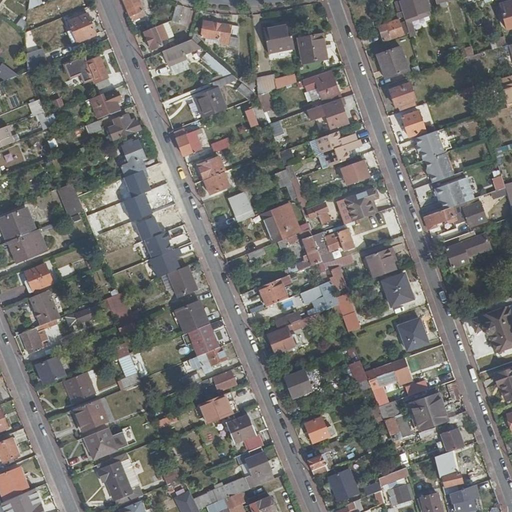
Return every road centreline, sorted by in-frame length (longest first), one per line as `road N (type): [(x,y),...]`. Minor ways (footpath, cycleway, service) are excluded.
road 1 (residential): [(105,0),(314,511)]
road 2 (residential): [(334,0),(511,501)]
road 3 (residential): [(71,511),(0,336)]
